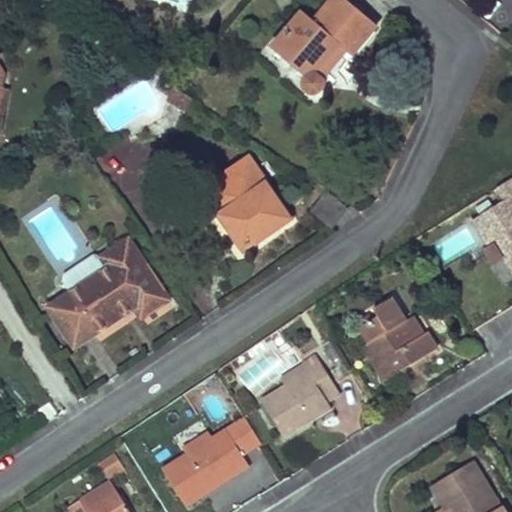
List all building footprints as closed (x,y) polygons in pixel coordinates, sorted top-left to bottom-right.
[(327,84),(324,79),(317,72),(341,45),(349,52),(353,56),(378,28),(347,0),(334,0),(315,21),(305,12),(273,49),(305,77),(302,81),(302,86),(303,91),(306,95),(311,97),(317,97),(322,94),(325,90),(327,84)] [(317,72),(324,79),(349,52),(341,45),(317,72)] [(0,131),(1,132),(9,93),(4,91),(7,76),(0,66),(0,131)] [(158,85),(172,96),(178,88),(164,78),(163,78),(158,85)] [(178,88),(172,96),(170,98),(186,110),(194,99),(178,88)] [(251,159),(224,177),(213,184),(228,207),(220,212),(246,250),(291,220),(251,159)] [(213,184),(224,177),(215,163),(197,175),(220,212),(228,207),(213,184)] [(505,285),(511,280),(511,177),(495,188),(501,199),(466,219),(505,285)] [(344,208),(331,197),(318,211),(331,223),(344,208)] [(104,256),(111,267),(72,293),(52,305),(77,344),(136,306),(142,315),(168,298),(130,239),(104,256)] [(63,280),(72,293),(111,267),(104,256),(102,254),(96,253),(64,273),(63,280)] [(384,369),(393,384),(434,358),(423,341),(418,345),(410,350),(398,331),(384,309),(367,320),(372,327),(355,338),(366,355),(377,373),(384,369)] [(410,350),(418,345),(406,326),(398,331),(410,350)] [(379,393),(393,384),(384,369),(377,373),(366,355),(358,359),(379,393)] [(280,445),(325,417),(321,410),(314,399),(328,391),(310,363),(296,371),(302,380),(256,408),(280,445)] [(334,401),(328,391),(314,399),(321,410),(334,401)] [(176,511),(180,511),(242,475),(220,439),(206,448),(179,464),(156,478),(176,511)] [(179,464),(206,448),(202,440),(174,457),(179,464)] [(119,479),(108,462),(94,471),(105,488),(119,479)] [(490,511),(462,467),(419,494),(430,511),(490,511)] [(119,511),(105,488),(71,509),(73,511),(119,511)]
